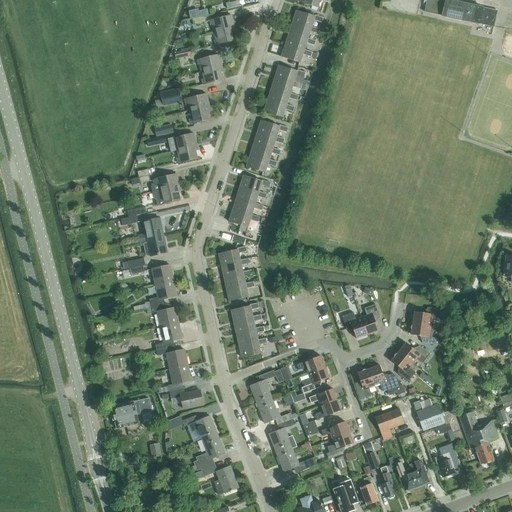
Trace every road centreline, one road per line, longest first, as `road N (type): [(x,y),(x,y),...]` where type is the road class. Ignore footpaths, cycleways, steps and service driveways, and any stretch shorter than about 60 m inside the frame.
road 1 (residential): [(222,380),(196,250),(276,0)]
road 2 (secondary): [(89,434),(0,82)]
road 3 (unclassified): [(270,511),(222,380)]
road 4 (residential): [(339,359),(322,341),(222,380)]
